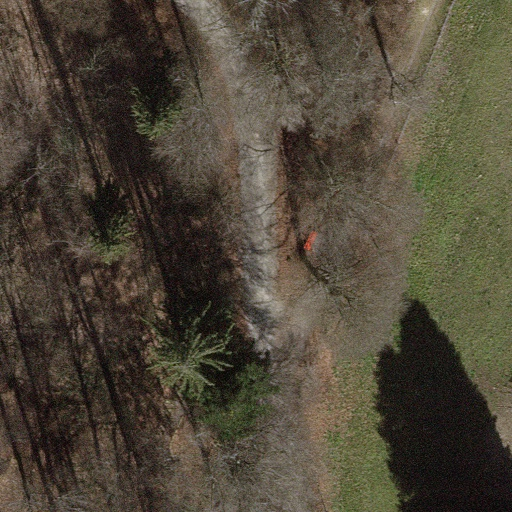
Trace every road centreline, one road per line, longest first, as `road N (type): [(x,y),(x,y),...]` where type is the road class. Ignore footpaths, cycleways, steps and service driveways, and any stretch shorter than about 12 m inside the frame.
road 1 (track): [(298,511),(257,346),(247,93),(235,52),(200,0)]
road 2 (track): [(430,0),(327,265),(262,381)]
